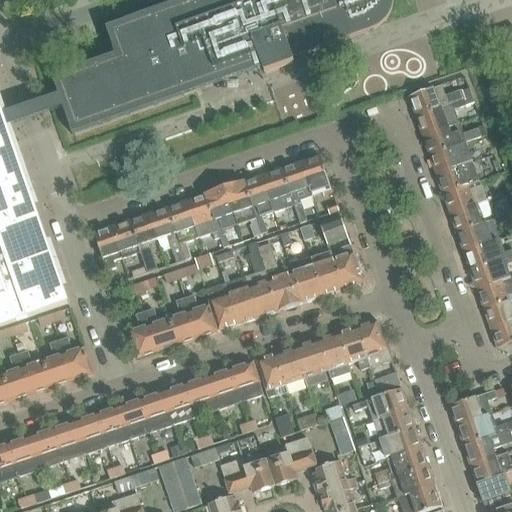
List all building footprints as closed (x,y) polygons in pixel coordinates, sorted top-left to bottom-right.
[(101,62),(53,79),(59,97),(63,110),(73,136),(184,97),(182,91),(261,63),(265,74),(295,64),(293,58),(360,34),(372,30),(376,28),(380,26),(383,24),(385,22),(387,19),(389,17),(390,14),(391,11),(392,8),(393,6),(393,2),(393,0),(192,0),(107,30),(109,37),(116,57),(101,62)] [(415,119),(463,102),(464,102),(461,92),(445,98),(441,87),(408,99),(415,119)] [(469,89),(461,92),(464,102),(472,99),(469,89)] [(0,326),(54,309),(67,304),(68,304),(62,288),(37,217),(31,200),(18,163),(7,130),(31,121),(52,114),(63,110),(59,97),(48,101),(27,108),(2,116),(0,110),(0,326)] [(464,102),(463,102),(465,107),(474,104),(472,99),(464,102)] [(454,111),(465,107),(463,102),(415,119),(422,138),(458,126),(459,125),(454,111)] [(458,126),(422,138),(429,157),(475,141),(482,139),(478,130),(461,136),(458,126)] [(436,177),(473,164),(468,152),(474,149),(476,144),(475,141),(429,157),(436,177)] [(313,195),(322,192),(323,197),(332,195),(332,194),(320,157),(302,163),(313,195)] [(282,170),(294,206),(296,210),(300,208),(298,202),(312,197),(312,196),(313,195),(302,163),(282,170)] [(473,164),(436,177),(443,196),(479,183),(473,164)] [(264,176),(275,210),(288,205),(289,207),(294,206),(282,170),(264,176)] [(263,234),(267,232),(262,217),(275,212),(274,210),(275,210),(264,176),(246,182),(263,234)] [(226,189),(239,226),(249,222),(254,238),(262,236),(261,234),(263,234),(246,182),(226,189)] [(479,183),(443,196),(449,215),(484,203),(486,202),(479,183)] [(239,226),(226,189),(207,196),(219,232),(218,233),(224,249),(229,247),(223,231),(239,226)] [(200,239),(218,233),(219,232),(207,196),(188,202),(200,239)] [(187,260),(190,259),(185,244),(200,239),(188,202),(169,209),(187,260)] [(484,203),(449,215),(456,234),(494,221),(492,216),(488,217),(484,203)] [(327,208),(329,214),(330,215),(338,212),(339,211),(337,205),(336,205),(327,208)] [(176,264),(187,260),(169,209),(151,215),(159,240),(167,237),(176,264)] [(297,214),(300,224),(307,221),(304,212),(297,214)] [(149,273),(158,270),(148,243),(159,240),(151,215),(131,222),(147,268),(149,273)] [(494,221),(456,234),(463,254),(498,241),(493,228),(511,221),(511,218),(511,215),(494,221)] [(341,220),(322,226),(329,245),(347,239),(348,239),(342,220),(341,220)] [(123,259),(140,254),(145,268),(147,268),(131,222),(113,228),(123,259)] [(312,225),(301,229),(306,241),(316,238),(312,225)] [(113,228),(94,234),(107,272),(116,269),(114,263),(123,259),(113,228)] [(288,234),(281,236),(284,247),(292,245),(288,234)] [(498,241),(463,254),(470,274),(511,258),(511,252),(503,256),(498,241)] [(246,279),(259,320),(280,313),(258,250),(256,245),(248,247),(251,256),(249,257),(255,276),(246,279)] [(293,274),(281,279),(270,246),(269,246),(258,250),(280,313),(303,305),(293,274)] [(334,261),(344,291),(364,284),(351,247),(350,247),(340,251),(343,258),(334,261)] [(232,253),(216,258),(218,264),(234,259),(232,253)] [(310,260),(323,298),(344,291),(334,261),(331,253),(310,260)] [(198,266),(212,261),(210,256),(196,260),(198,265),(198,266)] [(506,267),(511,264),(511,258),(470,274),(477,292),(511,280),(506,267)] [(289,263),(293,274),(303,305),(323,298),(310,260),(300,264),(298,260),(289,263)] [(177,272),(179,280),(200,273),(198,266),(198,265),(177,272)] [(149,273),(147,268),(145,268),(132,273),(134,279),(149,273)] [(179,280),(177,272),(165,276),(167,284),(179,280)] [(137,286),(139,294),(160,287),(157,279),(137,286)] [(225,286),(226,288),(240,326),(259,320),(246,279),(225,286)] [(483,311),(511,301),(511,279),(511,280),(477,292),(483,311)] [(139,294),(137,286),(126,289),(129,297),(139,294)] [(240,326),(226,288),(207,294),(211,306),(219,333),(240,326)] [(186,300),(199,340),(219,333),(211,306),(199,310),(195,297),(186,300)] [(170,320),(179,346),(199,340),(186,300),(177,303),(181,316),(170,320)] [(511,301),(483,311),(490,331),(511,323),(511,301)] [(146,314),(159,353),(179,346),(170,320),(159,324),(154,311),(146,314)] [(50,315),(53,324),(64,320),(62,312),(50,315)] [(146,314),(137,317),(141,330),(129,334),(138,360),(159,353),(146,314)] [(53,324),(50,315),(39,319),(41,327),(53,324)] [(370,368),(390,361),(377,322),(357,329),(370,368)] [(511,323),(490,331),(497,350),(511,344),(511,323)] [(12,328),(14,336),(27,332),(25,324),(12,328)] [(14,336),(12,328),(0,332),(0,335),(2,340),(14,336)] [(361,372),(370,368),(357,329),(337,336),(347,366),(348,366),(358,362),(361,372)] [(347,366),(337,336),(317,343),(327,373),(329,372),(331,380),(350,373),(348,366),(347,366)] [(68,340),(58,343),(72,382),(93,375),(84,349),(83,349),(73,353),(68,340)] [(43,363),(52,389),(72,382),(58,343),(50,346),(55,359),(43,363)] [(327,373),(317,343),(297,349),(310,388),(328,382),(325,373),(327,373)] [(23,344),(16,346),(20,355),(26,353),(23,344)] [(276,356),(287,386),(300,382),(303,389),(307,388),(308,389),(310,388),(297,349),(276,356)] [(19,356),(32,396),(52,389),(43,363),(33,366),(28,353),(19,356)] [(3,376),(12,402),(32,396),(19,356),(10,359),(15,372),(3,376)] [(276,356),(256,363),(268,399),(277,396),(275,390),(287,386),(276,356)] [(253,364),(229,372),(240,404),(263,397),(253,364)] [(207,379),(218,412),(240,404),(229,372),(207,379)] [(400,386),(396,374),(394,374),(375,381),(379,393),(400,386)] [(0,406),(12,402),(3,376),(0,377),(0,406)] [(218,412),(207,379),(185,386),(196,419),(218,412)] [(366,384),(370,395),(379,393),(375,381),(366,384)] [(196,419),(185,386),(163,394),(174,426),(196,419)] [(503,389),(494,392),(497,399),(505,396),(503,389)] [(408,411),(401,390),(351,408),(353,413),(367,409),(372,423),(373,423),(408,411)] [(450,408),(456,428),(492,416),(487,402),(496,399),(494,392),(450,408)] [(356,400),(354,393),(339,398),(341,406),(356,400)] [(141,401),(152,434),(174,426),(163,394),(141,401)] [(152,434),(141,401),(119,409),(130,441),(152,434)] [(332,424),(345,420),(345,419),(346,419),(341,406),(327,411),(332,424)] [(97,416),(108,449),(130,441),(119,409),(97,416)] [(369,446),(415,430),(408,411),(373,423),(377,437),(375,438),(377,443),(370,445),(369,446)] [(301,433),(312,429),(321,426),(317,415),(298,422),(301,433)] [(75,423),(86,456),(108,449),(97,416),(75,423)] [(492,416),(456,428),(463,448),(511,432),(510,431),(509,431),(507,425),(496,429),(492,416)] [(276,421),(279,429),(282,438),(295,434),(289,417),(276,421)] [(332,424),(334,432),(348,428),(345,420),(332,424)] [(53,431),(64,463),(86,456),(75,423),(53,431)] [(249,425),(251,432),(259,430),(256,423),(249,425)] [(251,432),(249,425),(242,427),(244,435),(251,432)] [(334,432),(337,440),(350,436),(348,428),(334,432)] [(386,462),(421,449),(415,430),(369,446),(371,451),(381,447),(386,462)] [(31,438),(42,471),(64,463),(53,431),(31,438)] [(496,458),(495,456),(493,449),(511,443),(511,435),(511,432),(463,448),(470,467),(496,458)] [(337,440),(340,448),(353,444),(350,436),(337,440)] [(205,440),(207,447),(215,445),(212,437),(205,440)] [(42,471),(31,438),(9,446),(20,478),(42,471)] [(296,443),(305,469),(316,466),(307,439),(296,443)] [(359,450),(369,446),(370,445),(368,439),(356,443),(359,450)] [(207,447),(205,440),(197,442),(200,450),(207,447)] [(287,446),(295,473),(305,469),(296,443),(287,446)] [(340,448),(343,456),(356,452),(353,444),(340,448)] [(0,448),(0,484),(20,478),(9,446),(0,448)] [(171,449),(174,458),(183,455),(180,446),(171,449)] [(297,479),(295,473),(287,446),(285,446),(287,451),(284,452),(285,456),(278,458),(277,454),(272,456),(274,460),(269,461),(277,487),(290,482),(297,480),(297,479)] [(211,463),(219,461),(216,449),(207,452),(211,463)] [(421,449),(386,462),(389,471),(374,476),(377,486),(428,468),(421,449)] [(203,466),(211,463),(207,452),(199,455),(203,466)] [(507,475),(511,473),(511,452),(496,458),(470,467),(483,504),(511,495),(511,490),(511,487),(507,475)] [(161,455),(163,462),(171,460),(168,453),(161,455)] [(112,467),(128,463),(126,454),(109,458),(112,467)] [(163,462),(161,455),(153,457),(156,465),(163,462)] [(195,469),(203,466),(199,455),(191,457),(195,469)] [(190,467),(187,459),(174,463),(176,471),(190,467)] [(251,487),(245,469),(242,460),(231,464),(240,491),(251,487)] [(277,487),(269,461),(245,469),(251,487),(253,494),(259,492),(273,488),(277,487)] [(176,471),(174,463),(161,467),(163,475),(176,471)] [(356,485),(354,480),(346,483),(340,463),(317,471),(318,474),(314,475),(318,488),(321,496),(356,485)] [(231,464),(221,467),(230,494),(240,491),(231,464)] [(117,470),(119,477),(126,475),(124,467),(117,470)] [(190,467),(176,471),(179,479),(192,475),(190,467)] [(399,501),(435,488),(428,468),(377,486),(379,491),(393,486),(398,499),(399,499),(399,501)] [(119,477),(117,470),(109,472),(112,480),(119,477)] [(152,484),(160,481),(157,470),(148,472),(152,484)] [(166,483),(179,479),(176,471),(163,475),(166,483)] [(148,472),(140,475),(144,486),(152,484),(148,472)] [(140,475),(132,478),(136,489),(144,486),(140,475)] [(192,475),(179,479),(181,486),(195,482),(192,475)] [(136,489),(132,478),(116,483),(120,494),(136,489)] [(168,491),(181,486),(179,479),(166,483),(168,491)] [(72,485),(74,492),(81,490),(79,482),(72,485)] [(195,482),(181,486),(184,494),(197,490),(195,482)] [(24,498),(39,493),(37,483),(21,488),(24,498)] [(74,492),(72,485),(64,487),(67,495),(74,492)] [(356,485),(321,496),(325,509),(325,511),(350,511),(355,510),(349,492),(357,489),(356,485)] [(171,498),(184,494),(181,486),(168,491),(171,498)] [(61,488),(50,491),(50,492),(53,499),(64,496),(63,496),(61,488)] [(426,511),(442,507),(435,488),(399,501),(403,511),(426,511)] [(197,490),(184,494),(186,502),(199,498),(197,490)] [(173,506),(186,502),(184,494),(171,498),(173,506)] [(130,511),(142,511),(137,495),(127,499),(130,511)] [(511,511),(511,495),(483,504),(485,511),(511,511)] [(27,500),(30,507),(37,505),(35,497),(27,500)] [(188,509),(202,505),(199,498),(186,502),(188,509)] [(241,511),(237,500),(233,502),(232,498),(209,506),(211,511),(241,511)] [(119,511),(130,511),(127,499),(117,502),(119,511)] [(30,507),(27,500),(20,502),(22,510),(30,507)] [(119,511),(117,502),(101,507),(102,511),(119,511)] [(180,511),(188,509),(186,502),(173,506),(174,511),(180,511)]
